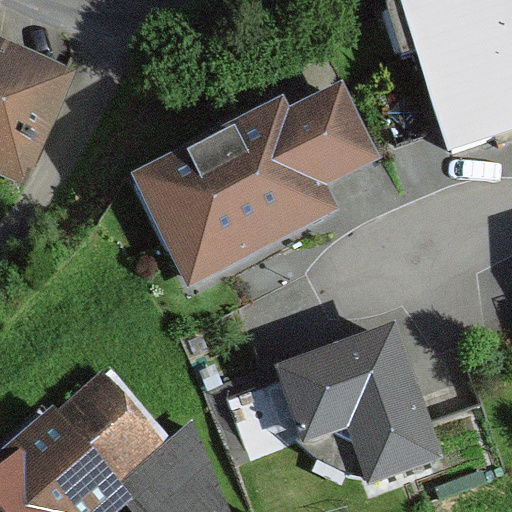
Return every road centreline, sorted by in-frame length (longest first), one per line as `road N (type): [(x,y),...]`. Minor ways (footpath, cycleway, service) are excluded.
road 1 (residential): [(35,0),(95,28),(161,20),(211,0)]
road 2 (residential): [(374,282),(511,209)]
